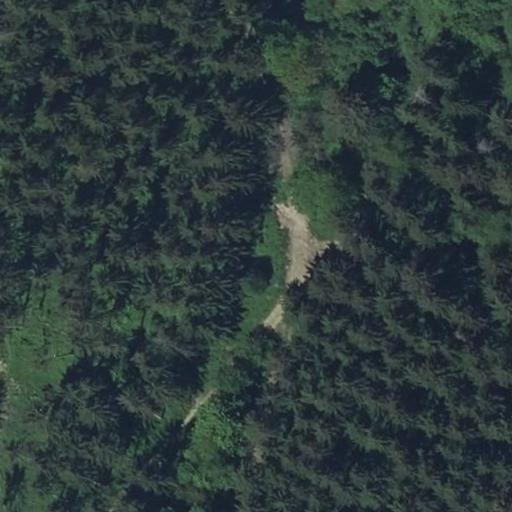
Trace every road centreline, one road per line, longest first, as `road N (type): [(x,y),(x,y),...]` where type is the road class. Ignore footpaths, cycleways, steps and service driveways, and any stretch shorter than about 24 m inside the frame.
road 1 (track): [(247,0),(301,140),(223,380),(408,132),(451,0)]
road 2 (track): [(209,511),(223,380),(103,511)]
